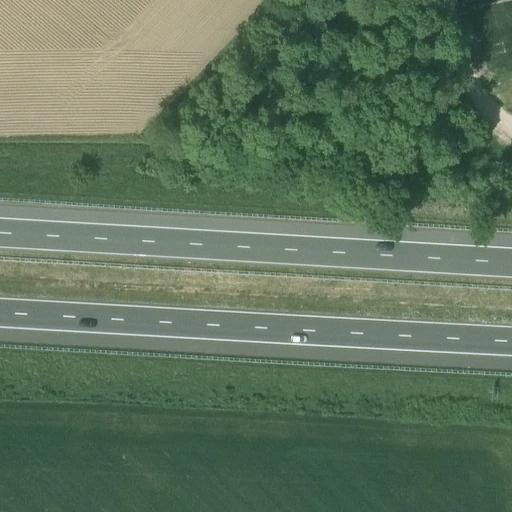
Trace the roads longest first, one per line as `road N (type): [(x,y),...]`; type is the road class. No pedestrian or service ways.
road 1 (motorway): [(0,314),(511,345)]
road 2 (motorway): [(511,261),(0,232)]
road 3 (track): [(445,0),(472,81),(511,130)]
